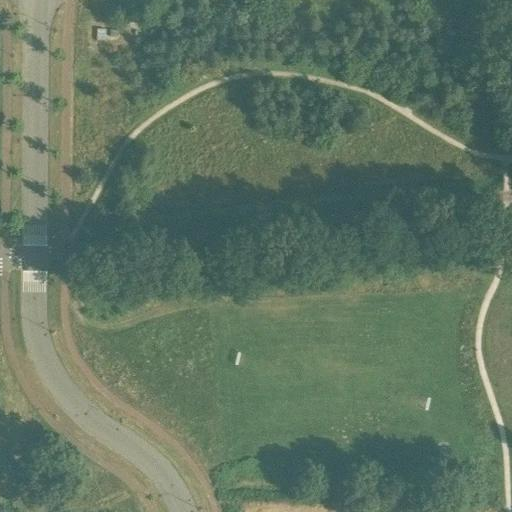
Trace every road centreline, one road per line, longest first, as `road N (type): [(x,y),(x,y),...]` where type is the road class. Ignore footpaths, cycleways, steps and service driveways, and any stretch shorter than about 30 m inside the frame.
road 1 (unclassified): [(184,511),(169,481),(65,393),(47,365),(35,335),(32,255)]
road 2 (unclassified): [(32,255),(36,0)]
